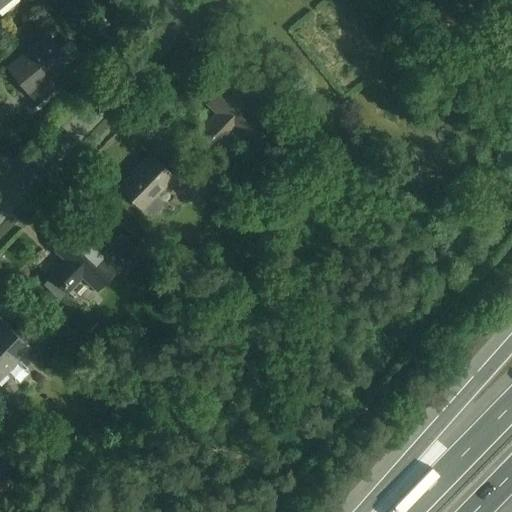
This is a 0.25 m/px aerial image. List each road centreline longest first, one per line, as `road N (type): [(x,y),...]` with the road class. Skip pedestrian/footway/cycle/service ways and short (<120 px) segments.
road 1 (residential): [(21,189),(171,33),(173,0)]
road 2 (motorway): [(511,345),(366,511)]
road 3 (motorway): [(511,405),(407,511)]
